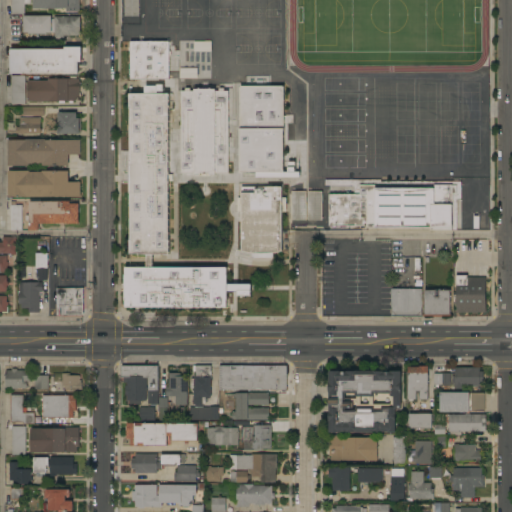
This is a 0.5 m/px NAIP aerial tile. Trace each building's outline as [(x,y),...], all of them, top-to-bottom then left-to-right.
[(10,0),(31,0),(31,4),(24,4),(24,14),(11,14),(10,0)] [(33,0),(79,0),(79,12),(65,12),(65,9),(33,9),(33,0)] [(124,0),(138,0),(139,16),(124,16),(124,0)] [(51,16),(51,19),(54,19),(54,17),(80,17),(80,32),(77,36),(63,35),(63,39),(54,39),(55,27),(51,27),(51,33),(46,33),(46,34),(28,34),(28,33),(23,33),(23,16),(51,16)] [(130,41),(169,41),(169,52),(170,52),(170,55),(169,55),(169,79),(130,80),(130,41)] [(194,41),(210,41),(210,51),(194,51),(194,41)] [(64,49),(64,47),(81,47),(81,62),(78,62),(78,74),(10,74),(10,49),(64,49)] [(180,78),(180,68),(196,68),(196,78),(180,78)] [(11,75),(25,75),(25,104),(11,104),(11,75)] [(73,101),(73,103),(68,103),(68,102),(28,102),(28,81),(48,81),(48,79),(70,79),(70,76),(77,76),(77,79),(79,79),(79,101),(73,101)] [(283,172),(265,172),(265,175),(258,175),(258,172),(240,172),(240,86),(283,86),(283,172)] [(181,91),(185,91),(185,88),(190,88),(190,91),(194,91),(194,89),(215,89),(215,91),(219,91),(219,88),(224,88),(224,91),(228,91),(228,173),(215,173),(215,175),(209,175),(209,173),(200,173),(200,175),(194,175),(194,173),(181,173),(181,91)] [(129,239),(130,239),(130,193),(129,193),(129,161),(129,93),(169,93),(169,108),(169,174),(173,174),(172,181),(169,181),(169,239),(169,254),(152,254),(152,267),(227,268),(227,274),(227,285),(231,285),(231,291),(227,291),(227,300),(227,308),(125,307),(125,300),(125,267),(146,268),(146,254),(129,254),(129,239)] [(44,107),(44,116),(23,116),(22,116),(22,114),(23,114),(23,107),(44,107)] [(76,112),(76,118),(79,118),(79,134),(57,134),(57,112),(76,112)] [(40,117),(40,134),(19,134),(19,133),(16,133),(16,127),(19,127),(19,117),(40,117)] [(80,140),(80,155),(68,155),(68,166),(42,166),(42,164),(30,164),(30,166),(8,166),(8,140),(80,140)] [(41,172),(41,171),(69,171),(69,182),(80,182),(80,197),(8,197),(8,171),(29,171),(29,172),(41,172)] [(329,194),(354,194),(354,186),(325,186),(325,180),(380,180),(380,182),(461,182),(461,199),(457,199),(457,229),(452,229),(452,230),(431,230),(431,228),(367,228),(367,226),(329,226),(329,194)] [(272,253),(273,258),(264,258),(251,258),(251,253),(246,252),(241,251),(241,211),(237,211),(237,198),(241,197),(241,187),(282,187),(282,197),(286,197),(286,212),(281,212),(282,251),(272,253)] [(291,191),(306,191),(306,220),(291,220),(291,191)] [(307,191),(322,191),(322,220),(307,220),(307,191)] [(11,201),(16,201),(16,205),(22,205),(22,230),(10,230),(11,201)] [(79,224),(38,224),(38,231),(28,231),(28,225),(29,225),(29,220),(26,220),(26,215),(29,215),(29,201),(58,201),(70,201),(70,203),(79,203),(79,224)] [(2,237),(16,236),(16,254),(15,254),(15,255),(11,255),(11,254),(0,254),(0,242),(2,242),(2,237)] [(47,268),(37,268),(35,268),(35,253),(47,253),(47,268)] [(7,262),(8,262),(8,266),(7,266),(7,272),(0,272),(0,255),(7,255),(7,262)] [(37,268),(47,268),(47,280),(37,280),(37,268)] [(456,313),(456,303),(453,303),(453,295),(456,295),(456,287),(456,275),(468,275),(468,277),(486,277),(486,313),(456,313)] [(39,312),(28,312),(28,308),(21,308),(21,304),(18,304),(19,292),(21,292),(21,282),(43,282),(43,292),(40,292),(39,312)] [(56,288),(83,288),(83,315),(56,315),(56,288)] [(422,289),(422,317),(391,317),(391,289),(422,289)] [(451,315),(442,315),(442,317),(432,317),(432,315),(424,315),(424,290),(450,290),(451,315)] [(0,312),(0,296),(7,296),(7,302),(8,302),(8,306),(7,306),(7,307),(8,307),(8,313),(1,313),(1,312),(0,312)] [(205,398),(205,404),(203,404),(203,407),(210,407),(210,406),(218,406),(218,420),(213,419),(213,420),(189,419),(189,407),(194,407),(194,404),(193,404),(193,396),(194,388),(190,388),(190,378),(193,378),(193,376),(195,376),(195,372),(192,372),(192,365),(211,366),(211,398),(205,398)] [(158,366),(158,404),(156,404),(156,406),(150,406),(150,404),(148,404),(147,378),(146,378),(146,401),(141,401),(141,404),(136,404),(136,405),(133,405),(133,404),(129,404),(129,401),(126,401),(126,396),(125,396),(125,385),(126,385),(126,383),(123,383),(123,378),(121,378),(121,366),(158,366)] [(219,390),(219,366),(286,366),(286,390),(219,390)] [(428,399),(420,399),(420,393),(416,393),(416,399),(408,399),(408,367),(419,367),(419,366),(428,366),(428,399)] [(479,367),(479,371),(483,371),(483,382),(479,382),(479,386),(465,386),(465,389),(454,389),(454,384),(452,384),(452,376),(455,376),(455,367),(479,367)] [(30,370),(30,382),(27,382),(27,388),(25,388),(25,389),(22,389),(22,388),(17,388),(17,389),(5,389),(6,370),(11,370),(11,369),(17,369),(17,370),(30,370)] [(329,432),(329,371),(401,371),(401,409),(396,409),(396,432),(329,432)] [(70,373),(70,375),(80,375),(80,380),(82,380),(82,390),(77,390),(77,391),(68,391),(68,390),(65,390),(65,388),(63,388),(63,386),(62,386),(62,373),(70,373)] [(175,405),(175,396),(165,396),(165,387),(168,387),(168,373),(179,373),(179,376),(187,376),(187,405),(175,405)] [(433,385),(434,373),(441,374),(441,373),(450,373),(450,384),(447,386),(442,385),(441,385),(433,385)] [(48,389),(34,389),(34,388),(30,388),(30,382),(34,382),(34,375),(48,375),(48,389)] [(469,392),(469,412),(440,412),(440,392),(469,392)] [(246,420),(236,420),(236,419),(231,419),(231,412),(235,411),(235,393),(269,393),(269,405),(248,405),(248,408),(269,408),(269,420),(246,420)] [(484,393),(484,411),(471,411),(471,393),(484,393)] [(10,395),(23,395),(23,413),(34,413),(34,424),(23,424),(23,422),(10,422),(10,395)] [(76,395),(76,410),(73,410),(73,418),(72,418),(72,419),(70,419),(70,418),(67,418),(67,419),(65,419),(65,418),(64,418),(64,419),(60,420),(60,418),(58,418),(58,419),(55,419),(55,418),(53,418),(53,419),(51,419),(51,418),(48,418),(48,419),(45,419),(45,418),(42,418),(42,415),(41,415),(41,413),(42,413),(42,409),(41,409),(41,407),(42,407),(42,406),(41,406),(41,404),(42,404),(42,401),(41,401),(41,398),(42,398),(42,395),(76,395)] [(158,397),(167,397),(168,420),(159,420),(158,397)] [(140,421),(140,407),(155,407),(155,421),(140,421)] [(409,429),(409,414),(431,414),(431,429),(409,429)] [(485,415),(485,432),(448,432),(448,415),(485,415)] [(198,423),(198,441),(172,441),(172,436),(167,436),(167,446),(130,446),(130,439),(127,439),(127,432),(125,432),(125,427),(126,427),(126,423),(198,423)] [(241,426),(253,427),(253,425),(271,425),(271,449),(261,449),(261,451),(253,451),(253,449),(252,449),(252,443),(241,442),(241,426)] [(25,426),(25,455),(12,455),(12,426),(25,426)] [(30,428),(64,429),(64,427),(70,427),(70,426),(76,426),(76,427),(79,427),(79,447),(77,447),(77,452),(65,452),(43,452),(43,453),(30,453),(30,428)] [(238,445),(219,445),(219,446),(216,446),(216,445),(206,445),(206,427),(214,427),(214,426),(223,426),(223,427),(238,428),(238,445)] [(435,448),(435,435),(447,436),(447,448),(435,448)] [(330,461),(330,456),(329,456),(329,439),(333,439),(333,436),(344,436),(344,437),(377,437),(377,461),(330,461)] [(392,437),(406,437),(406,466),(392,466),(392,437)] [(431,464),(414,464),(414,462),(412,462),(412,456),(415,456),(415,441),(431,441),(431,464)] [(459,461),(459,462),(453,462),(454,444),(459,444),(476,445),(476,450),(480,450),(480,463),(479,463),(479,461),(459,461)] [(135,473),(135,468),(131,468),(131,459),(135,459),(135,454),(157,454),(157,462),(160,462),(160,454),(185,454),(185,463),(179,463),(179,465),(175,465),(175,466),(163,466),(163,465),(161,465),(161,469),(157,469),(157,473),(135,473)] [(260,483),(260,477),(251,477),(251,474),(249,474),(249,469),(229,469),(229,455),(251,455),(251,454),(277,454),(277,468),(275,468),(275,483),(260,483)] [(48,457),(48,465),(46,465),(46,472),(45,472),(45,474),(40,474),(40,473),(33,473),(33,468),(32,468),(32,466),(33,466),(33,462),(32,462),(32,460),(33,460),(33,457),(48,457)] [(73,457),(73,464),(77,464),(77,474),(57,475),(57,476),(49,476),(49,457),(73,457)] [(18,462),(18,469),(31,469),(31,472),(32,472),(32,482),(31,482),(31,484),(12,485),(12,483),(11,483),(11,481),(9,481),(9,462),(18,462)] [(196,466),(196,469),(198,469),(198,473),(199,473),(199,477),(196,477),(195,482),(174,481),(174,473),(177,473),(177,466),(196,466)] [(206,482),(206,467),(207,467),(207,466),(211,466),(211,467),(223,467),(223,476),(221,476),(221,482),(206,482)] [(429,467),(441,467),(441,478),(429,478),(429,467)] [(349,490),(332,490),(332,478),(328,478),(328,468),(349,468),(349,490)] [(391,477),(382,477),(382,482),(358,482),(358,468),(404,469),(404,476),(404,501),(390,501),(391,477)] [(482,468),(482,475),(484,475),(484,487),(474,487),(474,498),(459,498),(459,490),(453,490),(453,482),(450,482),(450,476),(453,476),(453,468),(482,468)] [(236,483),(236,482),(230,482),(230,477),(229,477),(229,474),(230,474),(230,472),(230,469),(234,470),(234,472),(236,472),(236,471),(247,471),(247,475),(250,475),(250,483),(236,483)] [(410,499),(410,494),(408,494),(408,485),(410,485),(410,483),(411,483),(411,471),(423,471),(423,483),(431,483),(431,489),(434,489),(434,499),(410,499)] [(236,507),(236,485),(243,485),(243,484),(252,484),(252,485),(271,486),(271,493),(274,493),(274,499),(271,499),(271,504),(265,504),(265,505),(254,505),(254,504),(249,504),(249,507),(236,507)] [(156,485),(156,496),(159,496),(159,485),(197,485),(197,495),(193,495),(193,503),(188,507),(182,507),(181,506),(178,506),(178,503),(161,503),(161,507),(144,507),(144,508),(138,508),(138,507),(134,507),(135,501),(131,501),(132,491),(134,491),(134,485),(156,485)] [(10,499),(10,488),(23,488),(23,499),(10,499)] [(69,489),(69,496),(65,496),(65,501),(73,501),(73,511),(65,511),(65,510),(48,510),(48,509),(47,509),(47,504),(48,504),(48,498),(45,498),(45,489),(69,489)] [(211,511),(211,498),(225,498),(225,511),(211,511)] [(447,511),(448,503),(434,503),(433,511),(447,511)]
